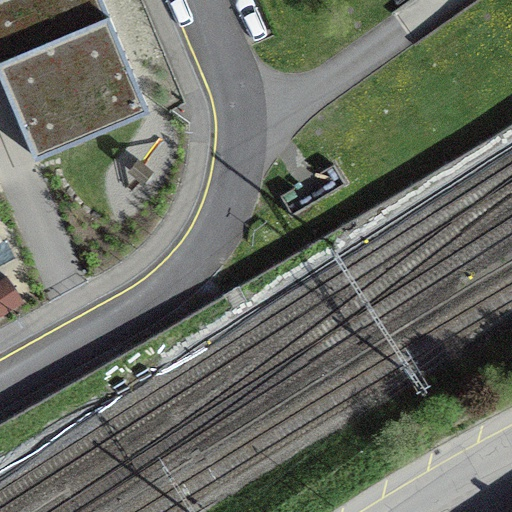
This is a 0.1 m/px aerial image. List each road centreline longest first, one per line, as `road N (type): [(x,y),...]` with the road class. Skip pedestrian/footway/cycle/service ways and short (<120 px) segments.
road 1 (residential): [(199,0),(239,98),(238,171),(216,245),(0,384)]
road 2 (unknown): [(238,171),(259,127),(445,0)]
road 3 (residential): [(511,445),(406,511)]
